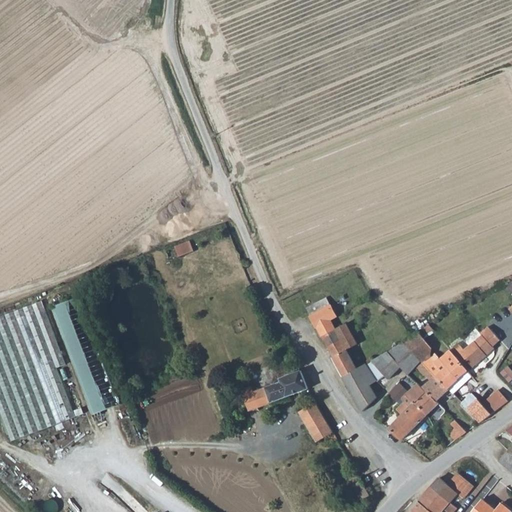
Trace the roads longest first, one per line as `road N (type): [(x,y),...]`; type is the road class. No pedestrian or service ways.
road 1 (unclassified): [(171,0),(175,60),(270,294),(331,390),(417,484)]
road 2 (track): [(53,0),(98,43),(171,33)]
